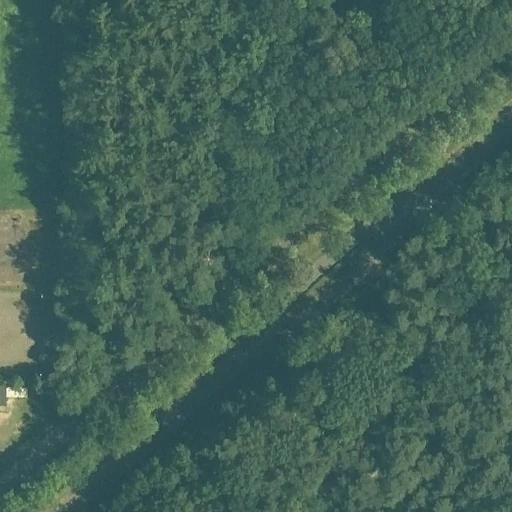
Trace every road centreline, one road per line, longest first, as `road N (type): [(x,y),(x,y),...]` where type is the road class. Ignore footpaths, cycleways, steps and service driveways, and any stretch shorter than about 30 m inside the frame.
road 1 (tertiary): [(66,511),(258,345)]
road 2 (tertiary): [(411,210),(356,236),(289,294),(258,345)]
road 3 (tertiary): [(258,345),(307,318),(380,254),(411,210)]
road 4 (tertiary): [(411,210),(511,122)]
